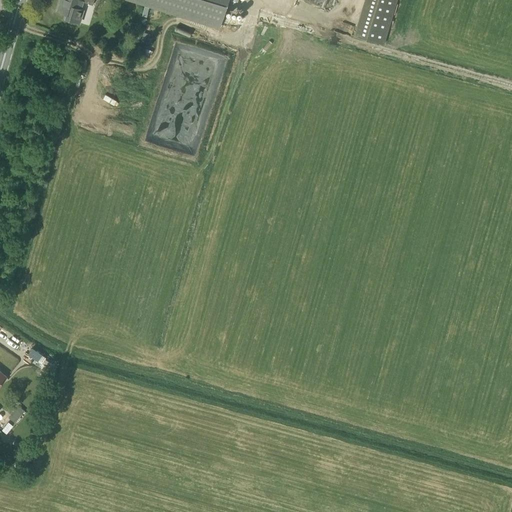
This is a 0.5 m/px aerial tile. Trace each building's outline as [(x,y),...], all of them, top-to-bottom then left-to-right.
[(63,0),(60,12),(66,14),(65,18),(79,23),(83,10),(80,9),(82,2),(92,5),(93,0),(63,0)] [(128,0),(219,28),(228,0),(231,0),(238,2),(238,0),(128,0)] [(363,0),(353,35),(383,44),(386,36),(396,0),(363,0)] [(14,422),(24,410),(18,405),(17,406),(15,404),(9,411),(12,413),(8,417),(14,422)] [(7,433),(13,425),(8,421),(2,429),(7,433)]
